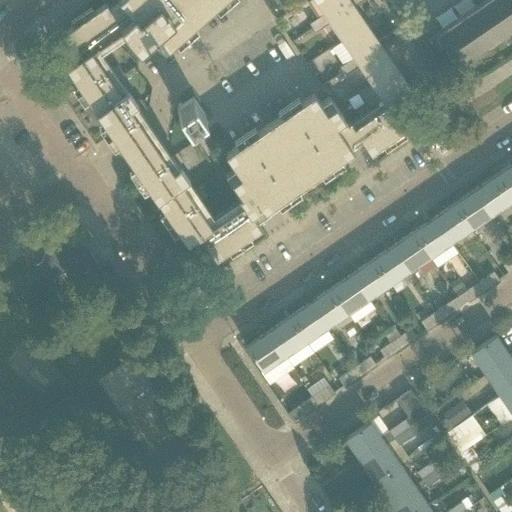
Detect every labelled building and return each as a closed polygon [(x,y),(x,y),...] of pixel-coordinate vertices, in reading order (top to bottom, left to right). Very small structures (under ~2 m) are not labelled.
[(67,43),(58,48),(69,64),(65,66),(66,68),(91,50),(114,35),(122,29),(126,34),(125,35),(139,51),(153,39),(163,50),(165,48),(176,38),(219,0),(102,0),(105,4),(61,34),(67,43)] [(309,23),(312,28),(352,0),(312,0),(322,14),(309,23)] [(328,23),(340,40),(366,23),(354,5),(362,0),(352,0),(312,28),(315,32),(328,23)] [(511,0),(485,0),(440,31),(424,42),(445,74),(511,27),(511,0)] [(339,67),(342,71),(394,35),(391,31),(378,40),(366,23),(340,40),(352,58),(339,67)] [(358,67),(372,86),(397,69),(384,49),(397,40),(394,35),(342,71),(345,76),(358,67)] [(88,99),(113,82),(123,75),(117,65),(106,72),(91,50),(66,68),(88,99)] [(372,86),(385,105),(387,108),(421,85),(416,78),(408,84),(397,69),(372,86)] [(124,152),(156,199),(181,181),(173,169),(183,162),(176,152),(166,159),(149,135),(136,115),(146,108),(140,99),(129,106),(113,82),(88,99),(124,152)] [(211,225),(190,241),(201,256),(209,251),(215,259),(260,228),(258,224),(257,223),(269,215),(266,210),(353,150),(350,146),(360,139),(369,153),(415,122),(404,107),(426,92),(421,85),(387,108),(385,105),(361,121),(354,127),(350,121),(347,123),(329,97),(320,103),(314,93),(309,97),(300,103),(233,148),(225,154),(234,167),(225,174),(240,196),(237,198),(241,204),(234,209),(211,225)] [(187,124),(198,117),(204,113),(193,97),(176,108),(187,124)] [(511,163),(495,175),(511,199),(511,198),(511,163)] [(495,175),(474,189),(491,213),(511,199),(495,175)] [(186,244),(190,241),(211,225),(196,203),(206,196),(200,187),(189,194),(181,181),(156,199),(186,244)] [(474,189),(454,203),(470,227),(491,213),(474,189)] [(454,203),(433,217),(449,241),(470,227),(454,203)] [(433,217),(412,232),(429,256),(437,267),(457,253),(449,241),(433,217)] [(412,232),(392,246),(408,270),(429,256),(412,232)] [(98,266),(86,248),(84,246),(83,244),(81,242),(79,241),(77,239),(75,238),(72,237),(70,237),(67,236),(65,236),(60,236),(57,236),(55,237),(52,238),(50,239),(43,259),(34,264),(35,266),(37,269),(39,271),(41,273),(44,275),(46,277),(49,278),(51,279),(54,280),(57,281),(60,282),(63,282),(66,282),(69,281),(72,281),(75,280),(79,278),(82,277),(98,266)] [(392,246),(371,260),(387,284),(408,270),(392,246)] [(511,270),(511,259),(503,265),(509,273),(511,270)] [(371,260),(350,274),(366,298),(387,284),(371,260)] [(493,272),(478,283),(483,290),(499,280),(493,272)] [(350,274),(329,288),(346,312),(366,298),(350,274)] [(483,290),(478,283),(462,293),(467,301),(483,290)] [(329,288),(309,303),(325,327),(346,312),(329,288)] [(452,300),(436,311),(442,319),(457,308),(452,300)] [(309,303),(288,317),(304,341),(325,327),(309,303)] [(442,319),(436,311),(421,322),(426,329),(442,319)] [(288,317),(267,331),(283,355),(304,341),(288,317)] [(411,329),(395,340),(400,347),(416,336),(411,329)] [(283,355),(267,331),(246,346),(262,369),(283,355)] [(471,352),(485,373),(509,356),(495,335),(471,352)] [(400,347),(395,340),(380,350),(385,358),(400,347)] [(485,373),(499,394),(511,385),(511,360),(509,356),(485,373)] [(369,357),(353,368),(359,376),(375,365),(369,357)] [(359,376),(353,368),(338,379),(344,386),(359,376)] [(329,385),(312,397),(317,404),(334,393),(329,385)] [(511,385),(499,394),(486,403),(500,425),(511,416),(511,385)] [(410,390),(396,399),(400,405),(408,417),(406,418),(404,420),(408,426),(411,424),(420,417),(426,413),(410,390)] [(317,404),(312,397),(297,407),(303,414),(317,404)] [(461,400),(443,413),(453,426),(471,413),(461,400)] [(404,420),(388,430),(391,435),(392,436),(408,426),(404,420)] [(345,438),(360,459),(384,442),(369,421),(345,438)] [(408,426),(392,436),(398,445),(414,434),(408,426)] [(360,459),(374,479),(399,462),(386,444),(385,444),(384,442),(360,459)] [(433,460),(417,471),(421,478),(437,467),(433,460)] [(374,479),(388,500),(413,483),(399,462),(374,479)] [(437,467),(421,478),(427,486),(443,475),(437,467)] [(388,500),(396,511),(415,511),(427,504),(413,483),(388,500)] [(415,511),(460,511),(464,509),(460,502),(445,511),(432,511),(427,504),(415,511)]
